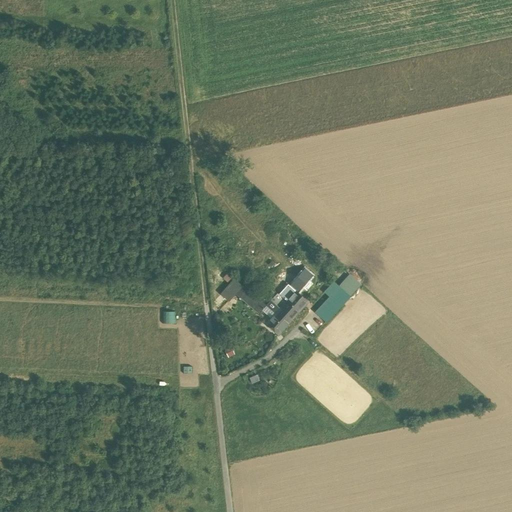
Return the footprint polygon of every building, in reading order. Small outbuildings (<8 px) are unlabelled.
[(291,285),(298,291),(312,275),(305,269),(291,285)] [(348,276),(315,312),(326,322),(359,286),(348,276)] [(230,303),(243,288),(233,280),(220,294),(230,303)] [(259,314),(266,306),(247,289),(240,296),(259,314)] [(272,300),(292,319),(307,302),(295,291),(287,300),(279,293),(272,300)] [(279,333),(292,319),(272,300),(271,300),(266,306),(275,314),(267,323),(279,333)] [(175,323),(175,311),(161,311),(161,323),(175,323)]
